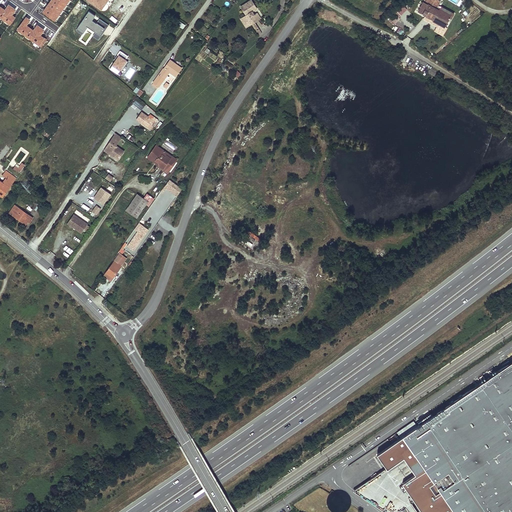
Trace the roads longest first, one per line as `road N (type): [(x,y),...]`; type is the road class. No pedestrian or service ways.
road 1 (motorway): [(511,242),(137,511)]
road 2 (motorway): [(165,511),(511,261)]
road 3 (unclassified): [(307,0),(208,143),(157,289),(129,327)]
road 4 (tertiary): [(226,511),(133,353)]
road 5 (tertiary): [(106,321),(0,227)]
